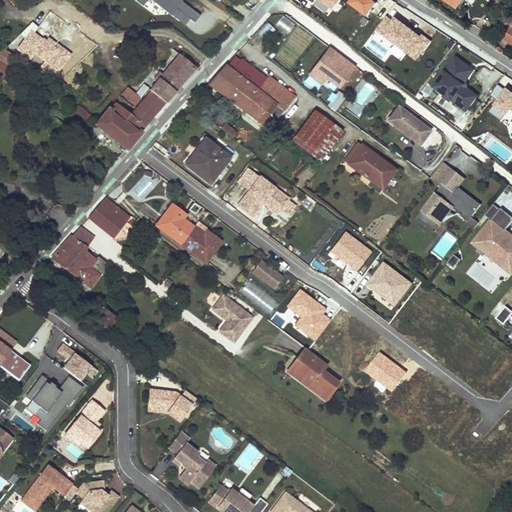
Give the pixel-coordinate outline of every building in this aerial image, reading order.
[(49,13),(58,2),(55,0),(39,0),(38,2),(37,3),(49,13)] [(177,0),(132,0),(142,7),(147,0),(150,0),(171,16),(176,10),(193,23),(198,16),(177,0)] [(314,0),(335,13),(344,0),(342,0),(314,0)] [(370,0),(351,0),(348,6),(367,19),(377,5),(370,0)] [(442,0),(457,9),(462,0),(442,0)] [(56,17),(57,16),(64,7),(58,2),(49,13),(56,17)] [(62,21),(70,11),(64,7),(57,16),(62,21)] [(416,63),(430,44),(388,13),(374,32),(416,63)] [(341,32),(353,41),(367,23),(355,14),(341,32)] [(277,24),(287,33),(294,25),(284,16),(277,24)] [(266,23),(257,35),(267,43),(276,31),(266,23)] [(511,28),(511,27),(503,39),(511,44),(511,28)] [(362,48),(353,41),(350,45),(359,51),(362,48)] [(0,52),(5,56),(8,52),(3,48),(0,51),(0,52)] [(355,67),(329,48),(324,55),(329,59),(318,73),(326,79),(340,89),(355,67)] [(15,64),(18,60),(8,52),(5,56),(5,57),(15,64)] [(157,83),(150,90),(165,103),(195,69),(196,68),(180,55),(163,75),(161,73),(157,77),(154,80),(157,83)] [(329,59),(324,55),(309,75),(322,85),(326,79),(318,73),(329,59)] [(269,129),(295,97),(268,76),(265,80),(257,91),(233,72),(241,62),(242,61),(235,56),(227,67),(225,66),(209,83),(269,129)] [(11,69),(15,64),(5,57),(1,62),(11,69)] [(455,57),(433,87),(457,104),(464,94),(459,90),(458,82),(469,67),(455,57)] [(233,72),(257,91),(265,80),(241,62),(233,72)] [(474,70),(469,67),(458,82),(459,90),(464,94),(457,104),(462,108),(473,93),(463,85),(474,70)] [(309,78),(305,83),(318,95),(323,89),(309,78)] [(352,100),(365,107),(376,87),(363,80),(352,100)] [(62,90),(66,85),(62,82),(58,87),(62,90)] [(140,98),(147,89),(148,88),(143,84),(135,94),(140,98)] [(498,84),(490,95),(497,101),(488,112),(511,130),(511,93),(506,89),(505,90),(498,84)] [(135,94),(128,88),(122,94),(135,105),(140,98),(135,94)] [(127,147),(131,143),(139,133),(148,122),(153,117),(165,103),(150,90),(131,115),(116,103),(99,125),(127,147)] [(338,92),(327,107),(336,113),(346,98),(338,92)] [(87,121),(91,116),(78,106),(74,111),(87,121)] [(419,145),(430,131),(398,107),(395,111),(401,117),(394,126),(419,145)] [(342,131),(314,111),(292,141),(320,161),(342,131)] [(395,111),(388,120),(394,126),(401,117),(395,111)] [(492,147),(496,137),(487,133),(482,143),(492,147)] [(193,155),(197,158),(209,142),(206,139),(193,155)] [(230,158),(209,142),(197,158),(193,155),(186,165),(210,184),(230,158)] [(382,189),(395,170),(358,143),(344,162),(382,189)] [(474,229),(479,223),(472,217),(481,205),(458,187),(464,179),(453,171),(441,187),(443,189),(438,195),(436,194),(417,218),(435,232),(441,224),(437,221),(449,205),(454,208),(461,214),(461,215),(468,221),(466,223),(474,229)] [(139,203),(156,186),(144,175),(128,193),(139,203)] [(288,198),(259,176),(237,205),(249,214),(262,197),(279,210),(288,198)] [(308,209),(314,203),(305,196),(300,202),(308,209)] [(252,216),(263,202),(277,213),(279,210),(262,197),(249,214),(252,216)] [(89,218),(114,237),(129,217),(105,198),(89,218)] [(208,239),(204,236),(193,228),(182,219),(178,217),(181,212),(172,205),(156,226),(205,262),(220,242),(211,235),(208,239)] [(437,221),(441,224),(454,208),(449,205),(437,221)] [(494,205),(485,215),(491,220),(500,209),(494,205)] [(511,222),(511,217),(501,208),(500,209),(491,220),(473,243),(479,248),(476,251),(483,257),(486,254),(505,269),(511,260),(511,236),(509,239),(506,236),(508,233),(505,231),(511,222)] [(193,228),(204,236),(207,232),(208,230),(198,222),(193,228)] [(80,227),(72,236),(87,247),(94,238),(80,227)] [(442,261),(458,238),(446,229),(430,252),(442,261)] [(87,247),(72,236),(52,259),(64,268),(69,272),(91,288),(108,264),(99,257),(97,259),(85,250),(87,247)] [(470,247),(476,251),(479,248),(473,243),(470,247)] [(460,259),(454,254),(447,263),(451,266),(453,263),(456,265),(460,259)] [(273,287),(281,277),(261,261),(253,272),(273,287)] [(248,280),(238,294),(270,315),(279,301),(248,280)] [(233,342),(252,317),(222,295),(212,309),(224,318),(227,315),(230,317),(219,331),(233,342)] [(96,304),(88,315),(114,334),(122,323),(96,304)] [(511,310),(506,305),(496,317),(504,324),(511,316),(511,310)] [(126,326),(122,323),(114,334),(117,337),(126,326)] [(0,329),(0,366),(18,381),(30,366),(10,352),(17,343),(0,329)] [(61,346),(56,354),(68,361),(63,371),(88,386),(99,369),(61,346)] [(293,375),(326,400),(339,383),(323,371),(327,365),(305,348),(298,358),(303,362),(293,375)] [(293,375),(303,362),(298,358),(288,371),(293,375)] [(83,388),(68,377),(59,390),(41,377),(25,397),(31,402),(24,412),(50,432),(83,388)] [(150,389),(148,410),(169,412),(169,410),(172,410),(182,418),(184,415),(192,405),(197,398),(186,390),(181,396),(177,392),(150,389)] [(92,426),(95,421),(104,411),(93,401),(64,435),(72,441),(75,439),(77,439),(82,443),(88,447),(100,433),(96,429),(92,426)] [(169,412),(180,421),(182,418),(172,410),(169,410),(169,412)] [(0,455),(12,439),(0,429),(0,455)] [(182,463),(182,465),(187,468),(183,473),(192,479),(190,481),(199,488),(216,466),(207,459),(204,462),(198,457),(197,452),(186,444),(190,439),(181,432),(169,448),(177,455),(175,458),(182,463)] [(78,447),(82,443),(77,439),(75,439),(72,441),(78,447)] [(53,487),(65,496),(73,485),(74,484),(61,475),(60,477),(57,474),(58,472),(49,465),(27,494),(40,504),(53,487)] [(13,485),(20,476),(15,471),(8,480),(13,485)] [(192,479),(183,473),(179,478),(188,484),(190,481),(192,479)] [(102,495),(101,490),(104,490),(103,481),(83,484),(79,489),(73,485),(65,496),(70,500),(76,493),(84,499),(90,503),(87,507),(92,511),(107,511),(119,497),(111,491),(108,495),(106,498),(102,495)] [(249,511),(253,507),(231,490),(229,492),(220,486),(209,501),(224,511),(225,511),(226,511),(227,511),(249,511)] [(311,511),(286,493),(271,511),(311,511)] [(27,494),(22,500),(35,510),(40,504),(27,494)] [(90,503),(84,499),(81,503),(87,507),(90,503)]
